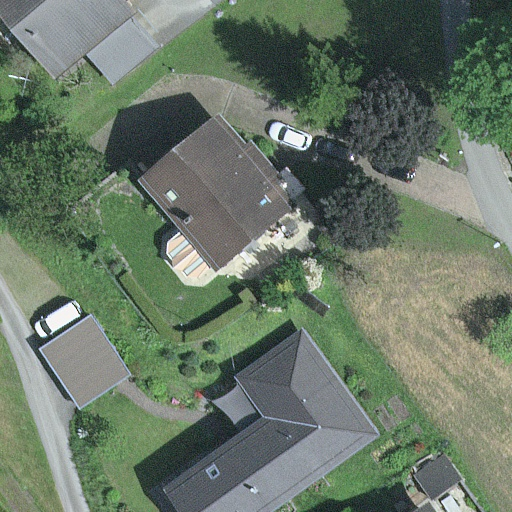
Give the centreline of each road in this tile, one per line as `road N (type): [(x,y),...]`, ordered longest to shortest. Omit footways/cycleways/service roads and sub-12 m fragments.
road 1 (track): [(498,200),(462,199),(399,179),(235,102),(168,99),(115,132)]
road 2 (unclassified): [(511,227),(477,135),(455,0)]
road 3 (residential): [(75,511),(0,296)]
